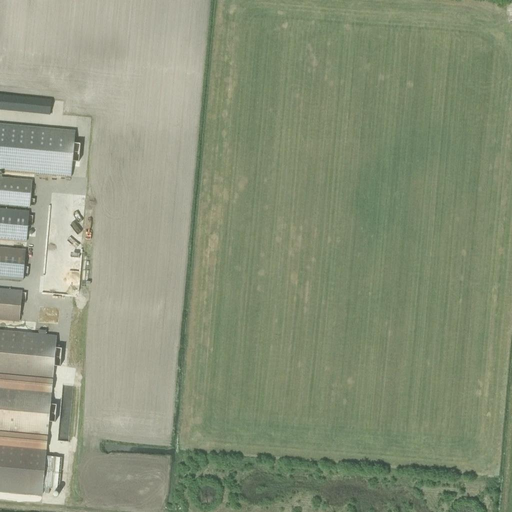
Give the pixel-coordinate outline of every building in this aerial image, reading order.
[(0,110),(50,115),(52,100),(0,94),(0,110)] [(79,163),(80,144),(74,143),(75,132),(0,125),(0,170),(71,177),(73,162),(79,163)] [(0,239),(27,242),(29,212),(0,209),(0,204),(30,208),(32,181),(0,177),(0,277),(23,280),(26,249),(0,247),(0,239)] [(0,330),(0,318),(20,321),(22,291),(0,289),(0,375),(53,380),(54,366),(60,366),(62,348),(56,347),(57,336),(46,335),(46,330),(39,329),(38,334),(0,330)] [(0,432),(48,437),(49,422),(55,423),(57,405),(51,404),(52,392),(0,387),(0,432)] [(0,491),(42,496),(42,488),(45,489),(45,494),(49,494),(49,489),(58,490),(58,489),(59,489),(62,458),(56,458),(56,457),(45,456),(46,448),(0,443),(0,491)]
